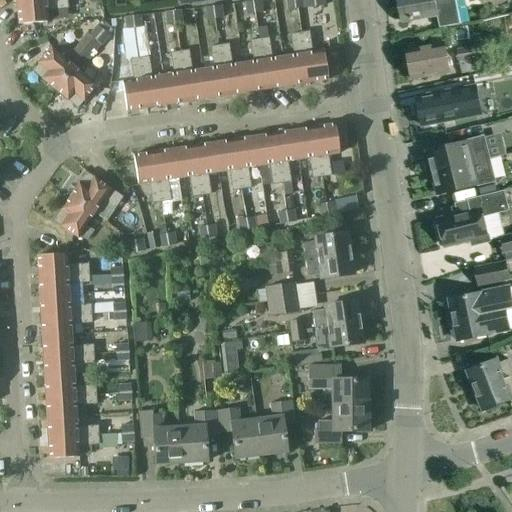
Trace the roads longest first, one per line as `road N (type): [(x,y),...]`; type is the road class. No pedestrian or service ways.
road 1 (residential): [(20,504),(188,502),(405,476)]
road 2 (residential): [(405,476),(408,374),(373,93)]
road 3 (residential): [(19,448),(17,201),(62,139)]
road 4 (residential): [(62,139),(373,93)]
